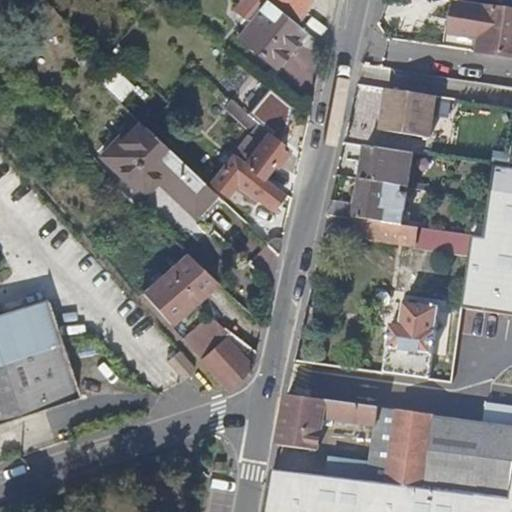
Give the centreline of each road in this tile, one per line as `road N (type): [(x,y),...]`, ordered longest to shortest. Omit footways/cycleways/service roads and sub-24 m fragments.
road 1 (residential): [(267,418),(356,0)]
road 2 (residential): [(0,488),(227,410),(267,418)]
